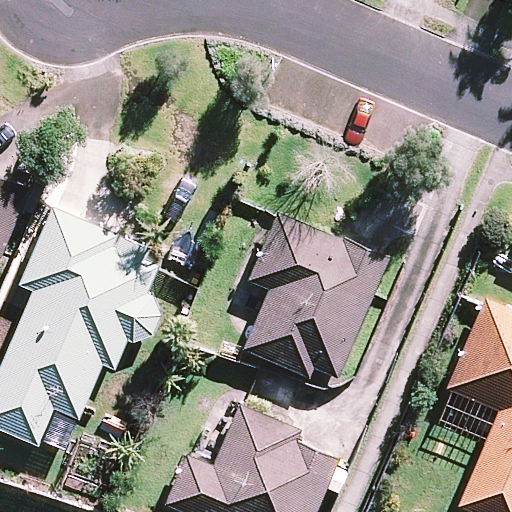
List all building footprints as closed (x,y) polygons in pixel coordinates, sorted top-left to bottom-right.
[(0,246),(26,187),(0,175),(0,246)] [(77,414),(99,363),(110,368),(125,332),(139,338),(160,290),(146,284),(158,256),(50,209),(19,281),(32,287),(0,362),(0,426),(36,442),(52,403),(77,414)] [(242,346),(308,373),(313,361),(336,370),(383,256),(272,210),(246,275),(267,284),(242,346)] [(511,511),(511,307),(483,295),(445,385),(497,407),(457,502),(482,511),(511,511)] [(295,425),(237,400),(210,464),(185,453),(165,500),(192,511),(308,511),(333,456),(290,437),(295,425)]
